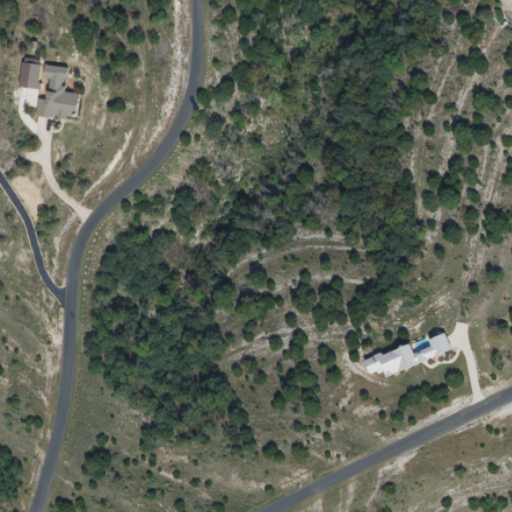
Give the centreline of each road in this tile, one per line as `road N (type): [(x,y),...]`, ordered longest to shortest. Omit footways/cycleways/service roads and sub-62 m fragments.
road 1 (residential): [(36,511),(66,410),(81,248),(187,117),(203,0)]
road 2 (residential): [(511,389),(262,511)]
